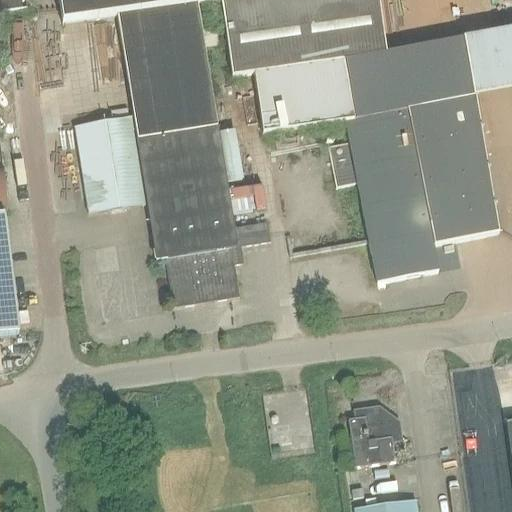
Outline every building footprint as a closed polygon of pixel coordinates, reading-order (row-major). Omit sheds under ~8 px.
[(24,0),(0,0),(2,13),(26,10),(24,0)] [(56,0),(61,28),(115,19),(197,5),(220,2),(230,0),(56,0)] [(232,79),(386,49),(377,0),(230,0),(220,2),(232,79)] [(225,181),(217,132),(203,45),(218,43),(214,23),(200,25),(197,5),(115,19),(132,120),(73,130),(87,217),(147,207),(156,263),(165,262),(173,310),(239,299),(234,267),(242,265),(240,250),(268,245),(265,226),(233,231),(225,181)] [(497,237),(460,43),(341,65),(260,80),(271,140),(343,126),(345,135),(348,147),(327,151),(335,189),(356,185),(376,286),(437,274),(432,249),(497,237)] [(217,132),(225,181),(240,179),(232,130),(217,132)] [(253,197),(254,208),(266,207),(264,187),(229,190),(230,199),(253,197)] [(0,338),(17,336),(3,216),(0,216),(0,338)] [(392,435),(400,434),(398,425),(381,411),(356,415),(357,423),(350,424),(351,436),(355,471),(396,466),(392,435)] [(350,493),(351,502),(362,500),(361,492),(350,493)] [(353,511),(415,511),(415,503),(353,511)]
